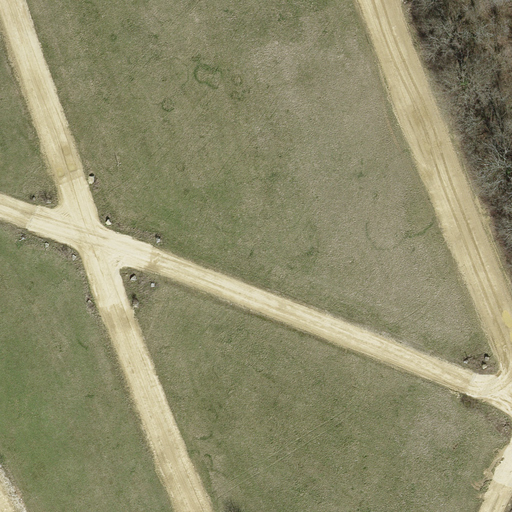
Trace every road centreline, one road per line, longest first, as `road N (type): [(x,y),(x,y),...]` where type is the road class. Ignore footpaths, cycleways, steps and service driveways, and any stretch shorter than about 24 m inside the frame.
road 1 (track): [(511,402),(0,207)]
road 2 (track): [(191,511),(8,0)]
road 3 (track): [(373,0),(511,347)]
